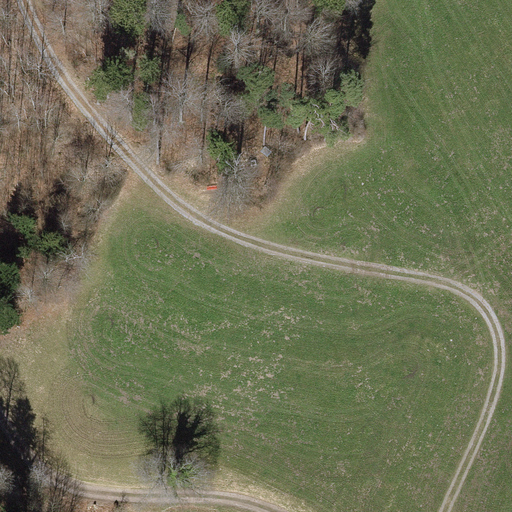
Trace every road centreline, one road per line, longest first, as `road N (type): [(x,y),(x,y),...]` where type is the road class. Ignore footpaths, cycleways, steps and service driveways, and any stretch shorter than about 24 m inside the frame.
road 1 (track): [(31,0),(47,52),(74,99),(162,190),(209,224),(286,253),(459,289),(491,316),(500,354),(496,398),(451,511)]
road 2 (track): [(263,511),(219,500),(89,493),(48,475),(0,413)]
